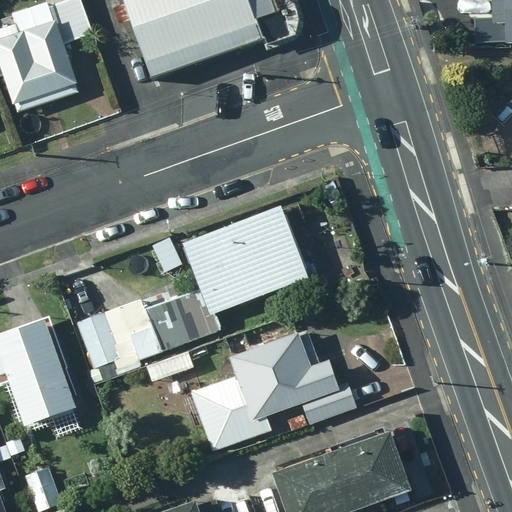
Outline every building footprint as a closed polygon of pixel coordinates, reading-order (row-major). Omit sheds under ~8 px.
[(169,77),(260,44),(253,25),(274,17),(267,0),(113,0),(146,86),(169,77)] [(253,25),(260,44),(263,55),(293,44),(297,19),(290,0),(267,0),(274,17),(253,25)] [(511,0),(486,0),(487,20),(487,26),(498,25),(499,47),(511,46),(511,0)] [(0,33),(0,58),(18,113),(81,92),(60,29),(23,41),(19,28),(0,33)] [(304,276),(280,214),(183,249),(206,312),(304,276)] [(215,334),(198,291),(141,311),(157,354),(215,334)] [(118,358),(103,314),(75,324),(91,368),(118,358)] [(156,352),(147,328),(124,337),(132,361),(156,352)] [(72,407),(43,329),(1,344),(29,422),(72,407)] [(77,354),(71,334),(56,339),(63,359),(77,354)] [(303,371),(292,339),(225,362),(230,378),(184,395),(206,454),(265,433),(259,419),(296,406),(303,427),(352,409),(343,385),(328,391),(319,366),(303,371)] [(189,353),(142,369),(148,386),(195,370),(189,353)] [(342,511),(352,511),(403,495),(382,436),(323,456),(342,511)] [(276,511),(342,511),(323,456),(264,476),(276,511)] [(46,468),(22,477),(34,511),(42,511),(59,507),(46,468)]
